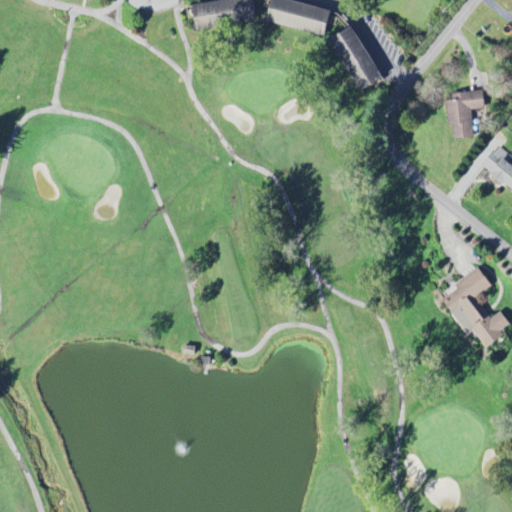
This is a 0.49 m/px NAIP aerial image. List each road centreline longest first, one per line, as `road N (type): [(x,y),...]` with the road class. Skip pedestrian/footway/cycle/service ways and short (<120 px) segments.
road 1 (residential): [(511,259),(396,162),(385,136),(396,106),(478,0)]
road 2 (residential): [(319,0),(354,18),(389,65),(418,77)]
